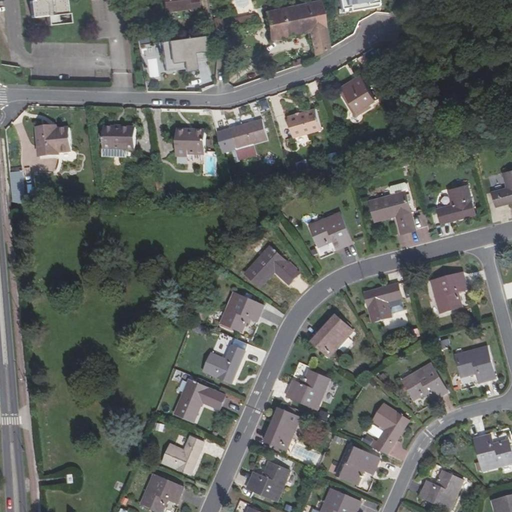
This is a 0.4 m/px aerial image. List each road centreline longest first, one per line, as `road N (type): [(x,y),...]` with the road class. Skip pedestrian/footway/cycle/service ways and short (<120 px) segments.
road 1 (residential): [(482,237),(348,274),(298,311),(209,511)]
road 2 (residential): [(0,97),(238,96),(325,63),(370,33)]
road 3 (secondary): [(21,511),(0,246)]
road 4 (residential): [(115,0),(124,63),(28,62),(16,54),(8,0)]
road 5 (residential): [(389,511),(426,436),(453,417),(511,401)]
